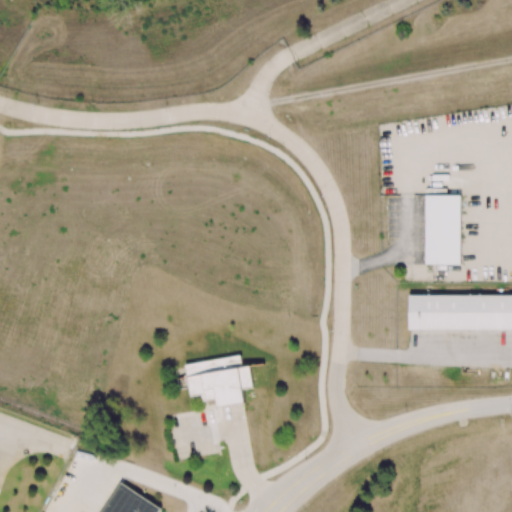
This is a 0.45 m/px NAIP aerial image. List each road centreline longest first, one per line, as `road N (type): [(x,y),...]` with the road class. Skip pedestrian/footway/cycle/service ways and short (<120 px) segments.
road 1 (residential): [(358,445),(336,380),(343,252),(335,203),(302,150),(245,116)]
road 2 (residential): [(245,116),(206,111),(100,121),(0,104)]
road 3 (residential): [(245,116),(280,61),(403,0)]
road 4 (residential): [(358,445),(293,479),(254,511)]
